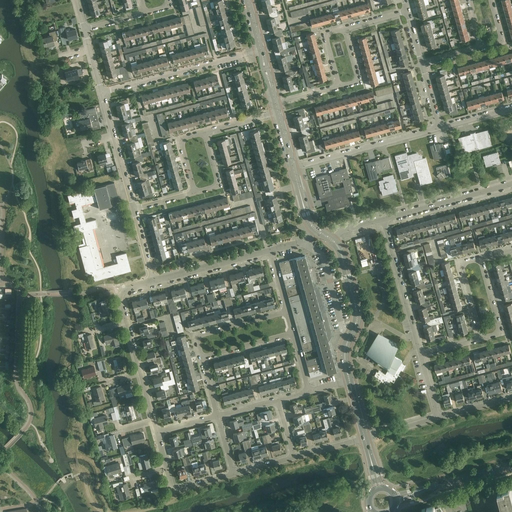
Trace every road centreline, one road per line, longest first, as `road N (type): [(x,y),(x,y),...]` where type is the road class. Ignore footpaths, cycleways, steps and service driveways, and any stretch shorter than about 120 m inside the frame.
road 1 (residential): [(100,93),(260,49)]
road 2 (residential): [(292,168),(439,127)]
road 3 (residential): [(421,356),(382,220)]
road 4 (residential): [(382,220),(511,184)]
road 5 (residential): [(151,281),(270,250)]
